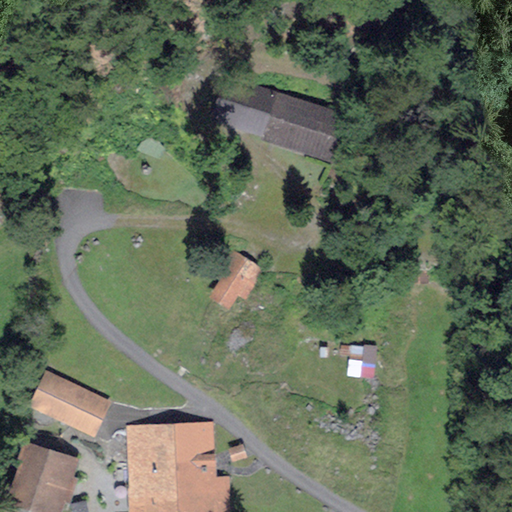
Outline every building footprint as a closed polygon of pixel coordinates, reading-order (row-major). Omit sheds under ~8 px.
[(277,94),(263,137),(335,160),(349,117),(277,94)] [(264,132),(269,113),(220,102),(215,121),(264,132)] [(228,302),(236,290),(244,295),(260,271),(239,258),(214,293),(228,302)] [(355,341),(348,372),(375,378),(382,348),(355,341)] [(93,432),(106,403),(48,375),(35,404),(93,432)] [(217,502),(216,483),(215,484),(210,424),(128,428),(133,506),(153,505),(153,511),(202,511),(202,503),(217,502)] [(29,448),(12,499),(52,511),(55,511),(72,463),(29,448)]
